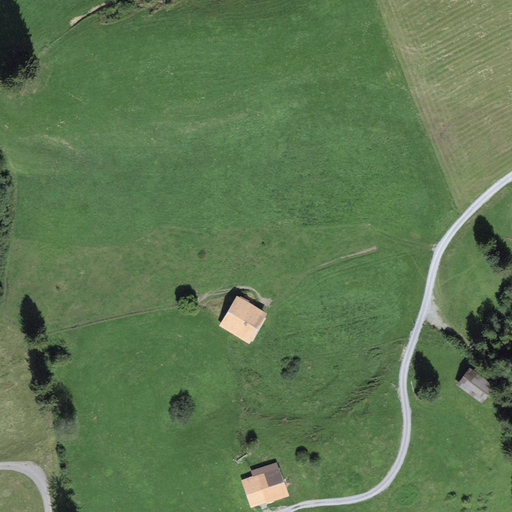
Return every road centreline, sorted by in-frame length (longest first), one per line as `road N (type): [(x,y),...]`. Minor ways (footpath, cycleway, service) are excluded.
road 1 (track): [(423,312),(408,344),(400,463),(364,499),(309,502),(288,511)]
road 2 (track): [(423,312),(446,237),(511,176)]
